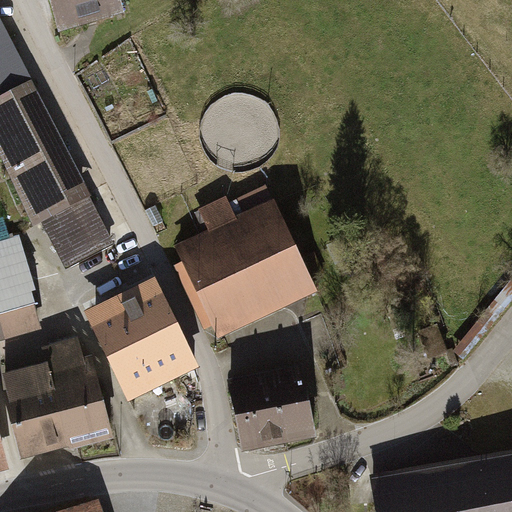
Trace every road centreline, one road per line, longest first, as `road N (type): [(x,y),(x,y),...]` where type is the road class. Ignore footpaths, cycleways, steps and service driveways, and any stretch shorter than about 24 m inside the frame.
road 1 (residential): [(23,0),(209,365),(222,484)]
road 2 (tertiary): [(511,329),(476,374),(432,409),(337,450),(222,484)]
road 3 (tertiary): [(222,484),(139,475),(0,497)]
